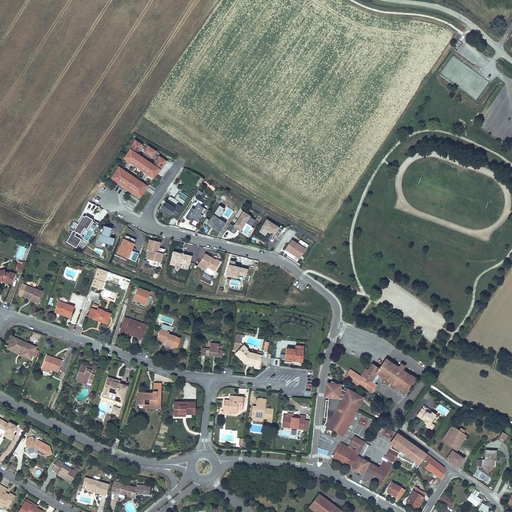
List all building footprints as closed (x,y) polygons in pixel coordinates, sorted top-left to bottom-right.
[(130,149),(124,158),(136,166),(136,165),(142,169),(141,170),(153,177),(159,169),(160,169),(166,161),(154,153),(155,151),(148,146),(146,148),(134,140),(129,148),(130,149)] [(119,167),(111,178),(139,197),(147,186),(119,167)] [(183,203),(188,196),(179,191),(175,198),(183,203)] [(180,206),(176,203),(178,201),(169,195),(160,209),(169,215),(171,212),(175,215),(180,206)] [(197,222),(205,209),(196,203),(193,209),(190,213),(188,211),(184,217),(189,220),(190,218),(197,222)] [(219,205),(207,222),(220,231),(225,223),(219,218),(224,211),(223,210),(224,208),(219,205)] [(229,218),(234,210),(228,207),(224,214),(229,218)] [(243,212),(230,231),(234,234),(237,228),(240,230),(245,223),(251,226),(255,220),(243,212)] [(82,216),(74,231),(73,230),(66,242),(76,248),(81,240),(74,236),(76,232),(82,235),(85,230),(87,232),(93,222),(92,221),(93,220),(85,215),(85,217),(82,216)] [(278,227),(266,220),(262,226),(278,237),(284,228),(280,225),(278,227)] [(100,235),(99,235),(97,241),(112,245),(114,239),(109,237),(112,228),(103,226),(100,235)] [(126,257),(135,239),(124,234),(116,252),(126,257)] [(156,251),(157,247),(159,241),(148,239),(146,249),(148,250),(146,258),(160,262),(162,253),(156,251)] [(291,240),(284,249),(299,259),(308,245),(299,239),(297,244),(291,240)] [(182,252),(173,250),(169,265),(176,266),(177,262),(179,262),(179,263),(189,266),(192,255),(182,252)] [(220,260),(204,252),(197,265),(206,270),(208,267),(214,271),(220,260)] [(23,271),(26,262),(24,261),(22,264),(18,262),(16,269),(23,271)] [(240,265),(228,262),(225,275),(237,277),(238,274),(246,276),(248,268),(240,266),(240,265)] [(10,283),(15,284),(17,272),(11,272),(11,273),(6,272),(5,269),(0,269),(0,281),(3,281),(9,285),(10,283)] [(22,283),(21,288),(25,290),(23,295),(29,297),(31,298),(30,300),(39,303),(43,291),(22,283)] [(144,302),(148,291),(137,287),(132,298),(144,302)] [(58,301),(54,311),(70,317),(73,306),(58,301)] [(93,303),(90,314),(94,315),(94,318),(107,322),(110,313),(107,312),(106,312),(102,311),(103,309),(99,308),(98,305),(93,303)] [(124,317),(121,327),(126,329),(126,330),(137,334),(136,337),(142,339),(146,325),(124,317)] [(126,329),(121,327),(119,331),(136,337),(137,334),(126,330),(126,329)] [(178,349),(182,339),(168,334),(168,332),(159,329),(156,338),(164,342),(164,344),(178,349)] [(11,347),(16,338),(13,336),(7,349),(21,355),(23,352),(11,347)] [(36,347),(16,338),(11,347),(23,352),(21,355),(31,359),(36,347)] [(217,351),(218,345),(209,345),(208,350),(200,349),(199,356),(221,358),(221,351),(217,351)] [(302,362),(304,346),(295,345),(295,348),(286,347),(285,360),(302,362)] [(254,364),(259,365),(261,357),(259,356),(250,354),(247,353),(245,351),(246,350),(243,346),(234,355),(244,364),(253,366),(254,364)] [(46,355),(42,365),(49,368),(58,371),(61,361),(46,355)] [(403,369),(398,366),(385,357),(379,367),(372,363),(368,369),(365,368),(360,376),(362,378),(359,383),(372,391),(377,384),(375,383),(371,380),(376,372),(381,374),(387,378),(385,381),(395,387),(395,385),(401,389),(400,390),(406,394),(409,389),(409,388),(413,382),(414,382),(417,377),(411,373),(410,373),(403,369)] [(86,369),(86,367),(80,364),(73,382),(86,386),(88,379),(89,377),(94,378),(96,372),(97,368),(94,366),(92,369),(91,371),(86,369)] [(89,377),(88,379),(98,383),(101,374),(96,372),(94,378),(89,377)] [(371,380),(375,383),(381,374),(376,372),(371,380)] [(114,383),(115,380),(107,378),(102,393),(109,395),(110,393),(118,395),(118,397),(116,396),(114,401),(122,404),(127,387),(118,384),(114,383)] [(340,435),(355,407),(358,409),(365,397),(347,388),(347,389),(344,387),(343,390),(341,389),(342,384),(337,383),(331,380),(330,382),(326,382),(325,398),(328,398),(328,400),(326,400),(324,417),(326,417),(326,421),(324,425),(326,427),(327,426),(330,427),(329,429),(340,435)] [(152,391),(138,391),(138,404),(143,404),(143,408),(161,408),(161,382),(153,382),(153,389),(152,389),(152,391)] [(223,399),(222,407),(225,408),(225,413),(230,413),(230,412),(230,408),(235,409),(241,409),(242,399),(243,399),(243,396),(231,395),(231,398),(228,398),(228,400),(223,399)] [(193,409),(196,409),(196,401),(175,402),(175,417),(188,416),(188,414),(193,414),(193,409)] [(276,425),(278,409),(267,408),(264,408),(265,404),(256,403),(256,407),(252,407),(251,417),(255,417),(255,415),(263,416),(263,418),(271,419),(271,424),(276,425)] [(431,413),(432,411),(433,409),(425,404),(422,407),(431,413)] [(343,437),(358,409),(355,407),(340,435),(343,437)] [(431,424),(432,422),(437,414),(432,411),(431,413),(422,407),(417,414),(422,417),(423,416),(426,419),(426,420),(425,422),(427,422),(429,422),(431,424)] [(286,417),(286,415),(282,415),(281,426),(304,428),(305,414),(299,413),(298,418),(291,417),(286,417)] [(9,423),(0,417),(0,426),(6,430),(6,428),(9,430),(6,434),(13,439),(16,434),(13,432),(17,425),(10,421),(9,423)] [(442,441),(451,446),(460,431),(452,426),(442,441)] [(460,431),(451,446),(458,450),(467,435),(464,434),(460,431)] [(413,464),(415,462),(419,465),(425,458),(427,454),(428,454),(397,432),(389,444),(391,445),(390,448),(399,453),(397,456),(413,464)] [(365,443),(366,443),(364,442),(353,436),(348,446),(340,441),(333,454),(353,465),(358,456),(365,443)] [(37,438),(26,441),(27,444),(23,445),(24,451),(28,450),(29,452),(36,450),(45,455),(52,453),(50,445),(37,438)] [(369,445),(365,443),(358,456),(362,459),(369,445)] [(383,460),(379,468),(380,469),(388,473),(392,466),(391,464),(393,462),(394,462),(398,453),(389,449),(385,456),(387,458),(385,461),(383,460)] [(452,450),(446,459),(459,468),(465,459),(452,450)] [(494,469),(494,466),(492,464),(492,462),(494,462),(494,461),(497,461),(497,452),(486,451),(486,461),(483,461),(482,469),(485,472),(491,472),(494,469)] [(353,465),(333,454),(332,456),(352,467),(353,465)] [(425,458),(429,462),(425,467),(441,480),(445,474),(445,467),(427,454),(425,458)] [(353,465),(352,467),(361,472),(363,469),(376,477),(380,469),(379,468),(362,459),(358,456),(353,465)] [(63,474),(62,476),(72,481),(78,471),(64,463),(65,462),(58,459),(56,463),(62,466),(59,472),(63,474)] [(62,466),(56,463),(53,469),(59,472),(62,466)] [(380,469),(376,477),(381,479),(383,480),(388,473),(380,469)] [(85,488),(88,478),(84,477),(81,489),(95,493),(96,491),(85,488)] [(93,480),(88,478),(85,488),(96,491),(95,493),(105,496),(109,484),(99,481),(99,479),(94,477),(93,480)] [(150,485),(136,485),(136,487),(114,481),(110,491),(114,492),(114,493),(132,498),(133,491),(135,491),(135,494),(150,495),(150,485)] [(401,487),(402,487),(392,482),(386,492),(396,498),(396,497),(401,487)] [(0,503),(3,506),(3,504),(8,507),(15,495),(10,493),(9,495),(4,492),(7,488),(0,484),(0,503)] [(406,490),(401,487),(396,497),(399,499),(406,490)] [(411,492),(422,498),(424,494),(413,488),(411,492)] [(481,497),(471,491),(467,498),(477,503),(481,497)] [(411,504),(417,507),(422,498),(411,492),(406,503),(410,505),(411,504)] [(315,511),(343,511),(319,493),(309,507),(315,511)] [(451,499),(441,493),(438,498),(449,503),(451,499)] [(25,501),(36,507),(37,505),(27,499),(25,501)] [(41,511),(42,511),(36,507),(25,501),(18,511),(41,511)] [(488,504),(485,502),(483,502),(480,507),(486,510),(488,505),(488,504)]
